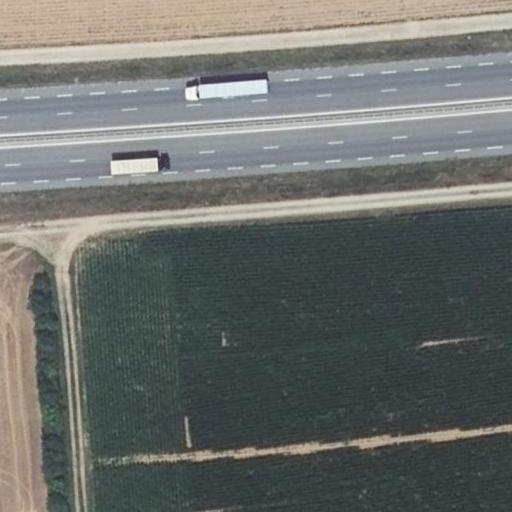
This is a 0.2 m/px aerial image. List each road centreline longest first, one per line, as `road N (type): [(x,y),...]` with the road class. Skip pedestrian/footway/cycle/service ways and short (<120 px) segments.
road 1 (track): [(0,237),(511,185)]
road 2 (trunk): [(0,169),(511,130)]
road 3 (trunk): [(511,80),(0,117)]
road 4 (track): [(0,51),(511,19)]
road 5 (track): [(41,236),(65,511)]
